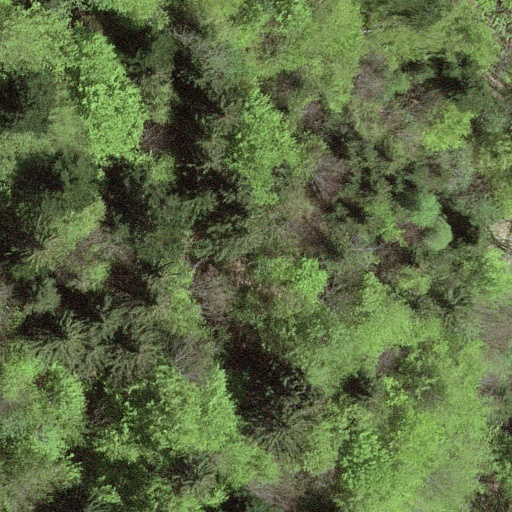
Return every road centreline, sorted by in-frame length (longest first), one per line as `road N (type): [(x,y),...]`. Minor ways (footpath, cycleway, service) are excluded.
road 1 (track): [(221,511),(137,0)]
road 2 (track): [(511,391),(475,511)]
